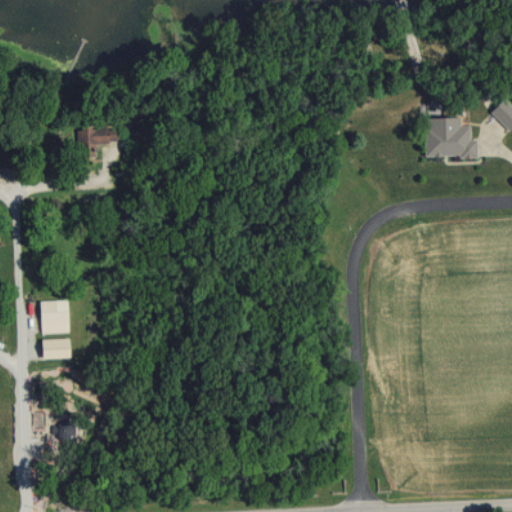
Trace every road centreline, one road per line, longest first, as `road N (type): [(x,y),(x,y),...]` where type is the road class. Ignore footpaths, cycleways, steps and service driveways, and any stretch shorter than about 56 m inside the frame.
road 1 (residential): [(374,509),(355,298),(366,235),(383,216),(409,208),(511,199)]
road 2 (residential): [(18,201),(33,511)]
road 3 (residential): [(320,511),(511,503)]
